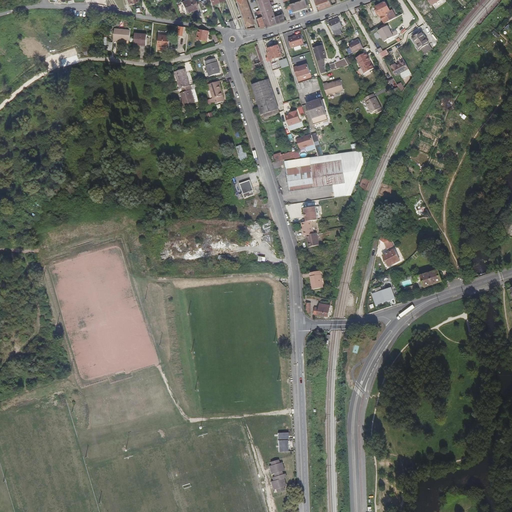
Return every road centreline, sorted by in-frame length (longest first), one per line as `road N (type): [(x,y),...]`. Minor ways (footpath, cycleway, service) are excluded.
road 1 (residential): [(232,39),(290,244),(299,325)]
road 2 (residential): [(0,107),(62,64),(157,64),(232,39)]
road 3 (residential): [(232,39),(212,27),(87,7),(0,15)]
road 4 (tertiary): [(355,511),(355,405),(369,366),(401,319)]
road 5 (residential): [(299,325),(306,511)]
road 6 (tertiary): [(361,0),(232,39)]
